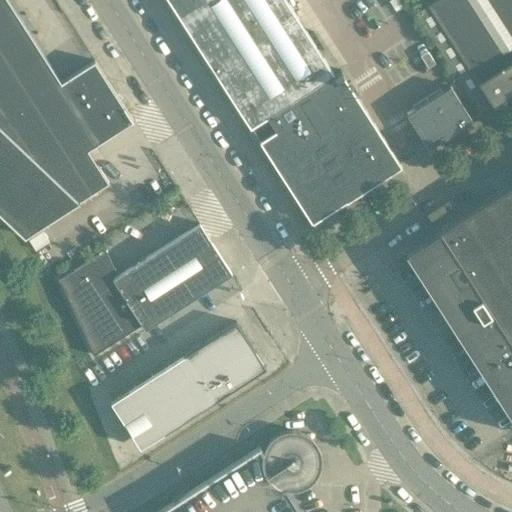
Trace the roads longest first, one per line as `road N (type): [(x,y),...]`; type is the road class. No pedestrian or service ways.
road 1 (tertiary): [(295,295),(106,0)]
road 2 (tertiary): [(76,511),(332,354)]
road 3 (residential): [(511,152),(295,295)]
road 4 (tertiary): [(456,511),(419,479),(332,354)]
